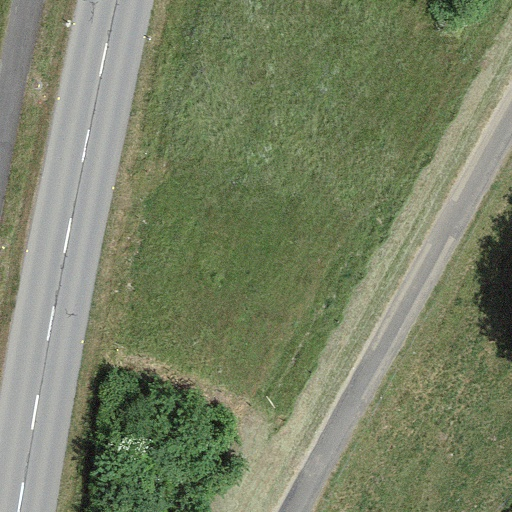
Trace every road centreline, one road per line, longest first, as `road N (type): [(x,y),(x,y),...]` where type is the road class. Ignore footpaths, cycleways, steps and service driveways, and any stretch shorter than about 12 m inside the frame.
road 1 (primary): [(117,0),(19,511)]
road 2 (track): [(511,103),(288,511)]
road 3 (track): [(28,0),(0,140)]
